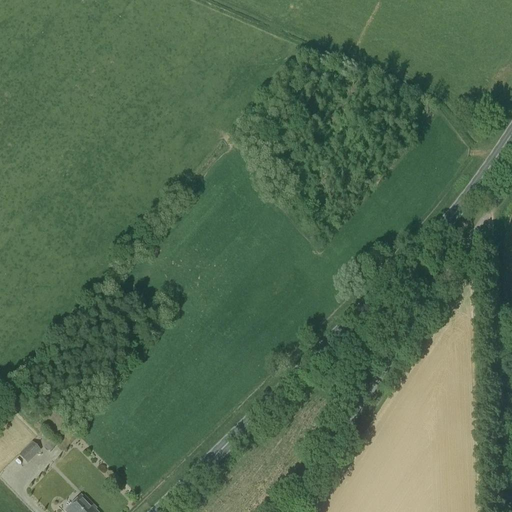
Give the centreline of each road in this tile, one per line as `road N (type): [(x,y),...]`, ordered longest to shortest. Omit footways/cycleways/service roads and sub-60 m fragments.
road 1 (primary): [(158,511),(430,242),(511,134)]
road 2 (track): [(501,511),(490,209),(479,181)]
